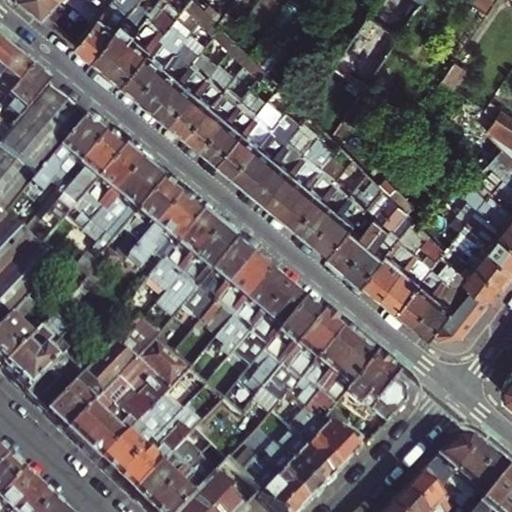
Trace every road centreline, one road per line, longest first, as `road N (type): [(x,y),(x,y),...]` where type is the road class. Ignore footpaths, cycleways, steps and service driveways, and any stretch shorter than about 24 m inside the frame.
road 1 (residential): [(452,388),(0,18)]
road 2 (residential): [(452,388),(335,511)]
road 3 (residential): [(103,511),(0,412)]
